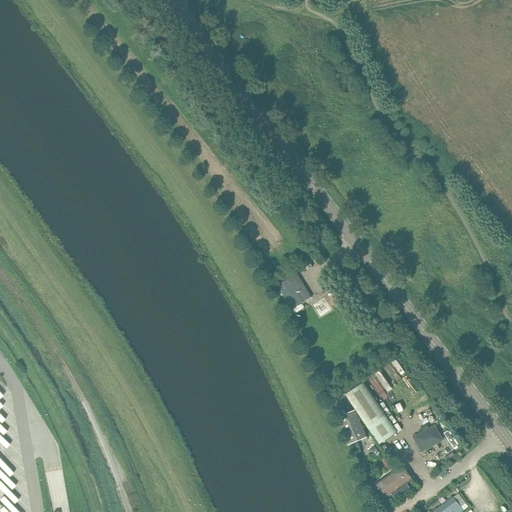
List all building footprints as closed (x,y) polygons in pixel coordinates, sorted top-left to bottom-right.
[(304,302),(289,278),(277,286),(292,310),(304,302)] [(338,417),(349,445),(367,438),(355,410),(338,417)] [(443,440),(435,426),(414,438),(422,452),(443,440)] [(412,478),(403,466),(376,486),(384,498),(392,493),(397,501),(402,498),(403,500),(409,495),(408,493),(413,490),(407,482),(412,478)] [(461,511),(463,511),(460,507),(453,498),(434,511),(461,511)]
